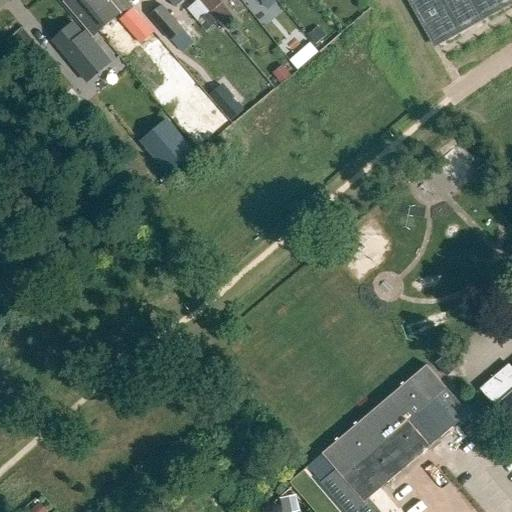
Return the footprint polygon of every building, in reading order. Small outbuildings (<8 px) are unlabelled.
[(115,35),(103,21),(115,10),(106,0),(68,0),(66,2),(104,45),(115,35)] [(168,0),(175,8),(184,0),(168,0)] [(195,0),(190,0),(182,7),(194,21),(205,12),(195,0)] [(219,0),(200,0),(210,12),(221,2),(219,0)] [(441,0),(412,0),(435,40),(457,28),(441,0)] [(470,0),(441,0),(457,28),(479,16),(470,0)] [(498,0),(470,0),(479,16),(501,4),(498,0)] [(164,5),(151,16),(172,41),(185,30),(164,5)] [(119,20),(140,43),(153,32),(133,8),(119,20)] [(208,13),(198,23),(206,32),(216,22),(208,13)] [(73,24),(53,42),(63,54),(68,59),(83,77),(87,83),(97,74),(111,63),(86,32),(83,35),(73,24)] [(319,29),(309,37),(314,45),(325,37),(319,29)] [(301,51),(310,60),(318,53),(310,44),(301,51)] [(40,49),(31,57),(37,64),(46,56),(40,49)] [(280,66),(270,73),(278,84),(288,76),(280,66)] [(210,96),(232,121),(243,111),(221,86),(210,96)] [(167,121),(142,142),(168,173),(193,152),(167,121)] [(493,158),(483,165),(499,184),(508,176),(493,158)] [(433,362),(444,374),(450,368),(439,356),(433,362)] [(494,406),(495,407),(511,426),(511,367),(511,368),(508,364),(479,388),(495,406),(494,406)] [(427,365),(381,404),(422,453),(429,448),(431,451),(440,444),(437,441),(468,414),(427,365)] [(336,470),(320,483),(345,511),(380,511),(369,499),(422,453),(381,404),(322,454),(336,470)] [(46,511),(39,503),(29,511),(46,511)]
